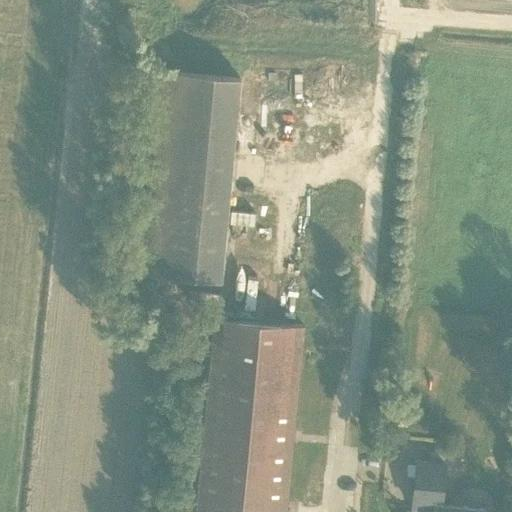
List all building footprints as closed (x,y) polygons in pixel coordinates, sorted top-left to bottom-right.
[(129,273),(223,280),(241,78),(149,70),(129,273)] [(367,161),(342,165),(344,174),(368,170),(367,161)] [(309,325),(350,329),(360,229),(318,224),(309,325)] [(195,511),(287,511),(305,326),(215,317),(195,511)] [(310,329),(308,338),(336,341),(337,333),(310,329)] [(312,369),(321,363),(312,349),(303,355),(312,369)] [(417,460),(413,505),(436,508),(435,511),(485,511),(486,506),(441,502),(445,463),(417,460)]
